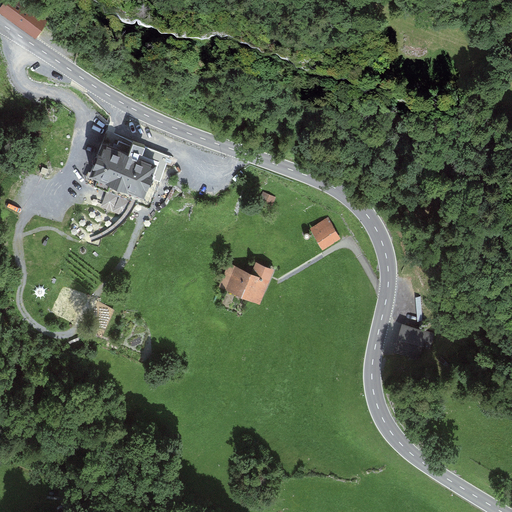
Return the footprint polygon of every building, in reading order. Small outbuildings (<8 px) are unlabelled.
[(1,0),(0,2),(0,6),(34,32),(42,20),(14,0),(1,0)] [(150,175),(160,179),(172,148),(110,123),(88,179),(96,182),(95,184),(108,189),(112,180),(143,193),(150,175)] [(263,194),(261,201),(270,205),(273,199),(263,194)] [(338,238),(328,219),(313,228),(323,246),(338,238)] [(271,270),(256,264),(252,274),(228,265),(221,282),(259,298),(271,270)] [(431,334),(404,326),(397,349),(417,356),(421,345),(427,347),(431,334)] [(150,357),(148,365),(157,368),(159,359),(150,357)]
